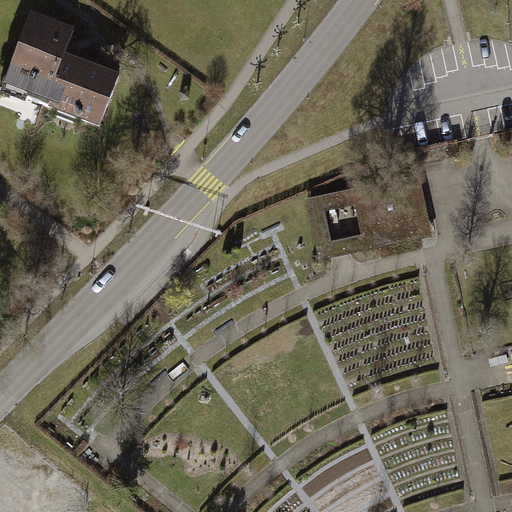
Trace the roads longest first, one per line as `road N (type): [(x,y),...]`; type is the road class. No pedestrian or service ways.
road 1 (track): [(182,511),(102,447),(196,359),(302,295),(361,272),(511,236)]
road 2 (tertiary): [(0,396),(206,183),(358,0)]
road 3 (track): [(511,374),(357,418),(279,466),(230,511)]
road 4 (track): [(430,254),(486,511)]
